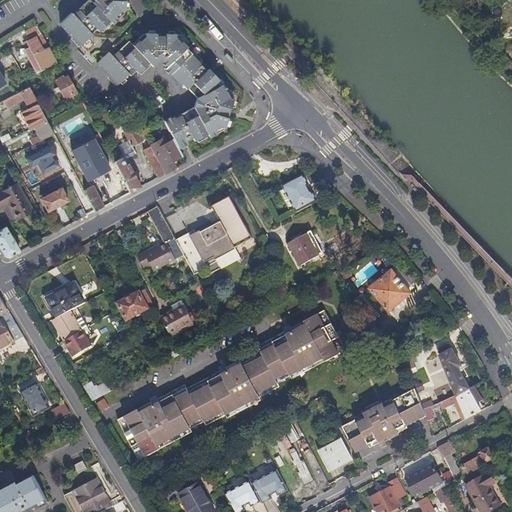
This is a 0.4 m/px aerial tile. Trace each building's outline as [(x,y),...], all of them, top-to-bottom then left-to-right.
[(95,0),(92,2),(90,0),(74,15),(72,14),(61,24),(81,46),(92,36),(91,35),(96,30),(98,33),(109,22),(111,25),(117,19),(115,17),(121,12),(124,13),(125,0),(95,0)] [(109,53),(98,63),(117,85),(128,75),(130,77),(136,72),(138,74),(149,64),(152,67),(158,62),(162,63),(166,68),(165,70),(180,86),(181,85),(186,91),(187,90),(196,99),(200,98),(203,105),(202,108),(196,111),(194,108),(166,123),(179,146),(193,138),(195,142),(208,134),(210,137),(218,132),(217,130),(223,127),(227,128),(236,99),(232,98),(223,88),(221,89),(218,85),(220,83),(209,72),(207,74),(201,67),(202,66),(187,50),(188,48),(182,42),(181,44),(175,38),(176,35),(145,34),(145,38),(140,42),(138,41),(132,46),(129,42),(112,57),(109,53)] [(58,64),(50,49),(44,52),(37,38),(27,44),(31,51),(26,54),(38,75),(58,64)] [(0,88),(9,83),(0,69),(0,88)] [(78,94),(69,77),(64,80),(63,78),(56,82),(66,100),(78,94)] [(47,122),(30,89),(4,102),(8,108),(25,99),(30,109),(21,113),(30,130),(35,128),(47,122)] [(54,135),(47,122),(35,128),(42,141),(47,139),(54,135)] [(155,125),(153,122),(141,128),(143,132),(148,130),(148,129),(155,125)] [(129,142),(133,148),(148,140),(143,132),(141,128),(140,126),(125,134),(129,142)] [(166,175),(173,172),(169,164),(183,157),(174,141),(154,152),(166,175)] [(116,166),(131,193),(141,188),(126,161),(137,155),(133,148),(129,142),(109,152),(116,166)] [(158,179),(166,175),(154,152),(152,148),(144,153),(158,179)] [(109,175),(122,198),(131,193),(116,166),(114,168),(116,171),(109,175)] [(76,176),(79,183),(80,183),(91,177),(88,171),(76,176)] [(253,179),(263,197),(271,192),(262,174),(253,179)] [(298,214),(311,207),(317,204),(312,193),(310,194),(307,187),(308,186),(303,176),(283,186),(285,190),(295,209),(298,214)] [(75,185),(82,198),(86,196),(84,192),(80,183),(79,183),(75,185)] [(18,185),(0,195),(0,208),(1,209),(8,205),(18,221),(33,212),(18,185)] [(86,196),(95,212),(104,208),(93,187),(84,192),(86,196)] [(62,189),(41,200),(48,213),(69,202),(62,189)] [(290,213),(295,209),(285,190),(279,193),(290,213)] [(78,200),(87,216),(95,212),(86,196),(82,198),(78,200)] [(176,241),(195,276),(207,270),(210,276),(240,260),(234,249),(251,240),(228,199),(211,208),(219,222),(195,234),(193,232),(176,241)] [(151,220),(161,214),(158,208),(148,213),(151,220)] [(176,241),(161,214),(151,220),(166,246),(176,241)] [(10,258),(20,253),(6,228),(0,231),(0,247),(6,257),(10,258)] [(301,267),(319,258),(310,241),(314,239),(311,233),(289,245),(301,267)] [(310,241),(319,258),(323,255),(314,239),(310,241)] [(81,249),(84,254),(85,257),(95,252),(91,244),(81,249)] [(138,258),(146,271),(152,268),(155,273),(177,261),(168,245),(147,257),(145,254),(138,258)] [(376,255),(379,260),(386,256),(382,251),(376,255)] [(410,293),(415,289),(399,269),(394,274),(392,271),(370,290),(390,314),(412,295),(410,293)] [(77,309),(85,304),(74,285),(48,300),(53,310),(56,309),(60,318),(71,312),(77,309)] [(127,320),(154,305),(145,289),(118,304),(127,320)] [(8,316),(11,314),(0,295),(0,315),(2,317),(7,314),(8,316)] [(174,312),(161,319),(171,338),(195,326),(194,325),(190,317),(182,302),(172,308),(174,312)] [(212,308),(206,311),(210,319),(216,315),(212,308)] [(58,319),(53,322),(65,342),(83,332),(89,328),(79,313),(73,316),(71,312),(60,318),(58,319)] [(151,405),(118,423),(140,463),(206,428),(209,432),(283,392),(281,388),(347,353),(325,312),(292,330),(291,327),(284,331),(285,334),(259,348),(261,352),(228,369),(226,366),(220,370),(222,373),(187,391),(185,387),(158,401),(157,398),(150,402),(151,405)] [(15,342),(25,336),(11,314),(8,316),(4,318),(6,322),(0,325),(0,351),(15,343),(15,342)] [(83,332),(65,342),(75,358),(92,347),(83,332)] [(457,397),(454,399),(455,402),(463,422),(484,411),(481,404),(483,403),(475,388),(470,391),(458,369),(461,367),(452,351),(441,357),(457,397)] [(376,362),(369,364),(371,371),(378,367),(376,362)] [(71,367),(78,379),(86,374),(82,367),(79,368),(77,364),(71,367)] [(41,377),(47,373),(44,368),(38,371),(41,377)] [(96,387),(105,381),(102,376),(93,381),(96,387)] [(16,384),(4,390),(7,396),(19,390),(16,384)] [(22,393),(35,418),(51,409),(38,384),(22,393)] [(93,403),(111,393),(107,385),(96,390),(93,384),(84,388),(93,403)] [(422,406),(416,391),(394,402),(394,404),(386,408),(384,404),(380,406),(379,403),(366,410),(367,412),(364,414),(366,418),(358,423),(357,421),(344,428),(357,454),(371,447),(370,446),(378,441),(381,446),(400,436),(397,431),(406,427),(407,428),(427,418),(422,406)] [(103,413),(109,409),(104,401),(98,405),(103,413)] [(432,402),(422,406),(427,418),(429,422),(435,420),(432,411),(430,408),(434,407),(432,402)] [(56,423),(72,414),(67,406),(51,414),(56,423)] [(70,417),(64,420),(68,428),(74,425),(70,417)] [(298,433),(283,438),(287,447),(299,443),(303,455),(311,452),(306,437),(300,439),(298,433)] [(353,459),(342,440),(320,452),(330,471),(353,459)] [(321,478),(313,459),(304,462),(298,446),(290,449),(304,485),(321,478)] [(495,461),(489,449),(481,454),(482,456),(464,467),(461,469),(466,477),(485,467),(487,465),(495,461)] [(451,456),(444,459),(451,473),(457,483),(463,479),(451,456)] [(79,476),(88,471),(84,463),(75,468),(79,476)] [(407,480),(413,491),(419,488),(422,495),(443,484),(433,465),(407,480)] [(289,491),(278,471),(253,484),(262,502),(263,504),(273,499),(271,496),(277,492),(279,496),(289,491)] [(457,483),(451,473),(444,477),(449,487),(450,486),(457,483)] [(480,511),(489,511),(493,510),(501,505),(491,490),(489,486),(492,485),(486,475),(465,487),(480,511)] [(0,511),(34,511),(49,504),(35,477),(19,486),(18,484),(10,488),(0,493),(0,511)] [(105,511),(106,511),(114,508),(111,502),(105,491),(99,480),(65,497),(72,511),(105,511)] [(398,511),(399,511),(398,509),(402,507),(398,501),(406,496),(398,480),(389,484),(392,489),(371,499),(377,511),(398,511)] [(226,496),(234,511),(243,511),(246,511),(245,508),(251,504),(252,507),(262,502),(253,484),(252,482),(226,496)] [(209,511),(190,484),(168,499),(177,511),(209,511)] [(419,488),(413,491),(417,498),(422,495),(419,488)] [(444,489),(435,494),(441,503),(449,498),(447,493),(444,489)] [(419,504),(422,510),(423,511),(434,511),(427,499),(419,504)] [(457,511),(452,503),(446,506),(449,511),(457,511)]
